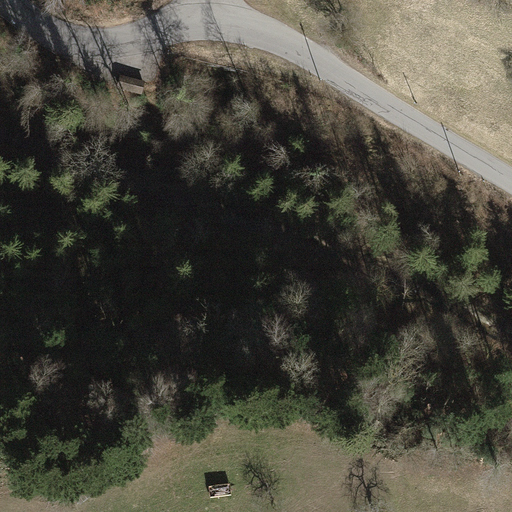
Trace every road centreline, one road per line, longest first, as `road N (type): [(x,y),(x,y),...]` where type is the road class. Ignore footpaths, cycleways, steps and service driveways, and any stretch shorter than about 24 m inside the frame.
road 1 (tertiary): [(201,21),(264,31),(511,180)]
road 2 (tertiary): [(4,0),(59,36),(87,44),(201,21)]
